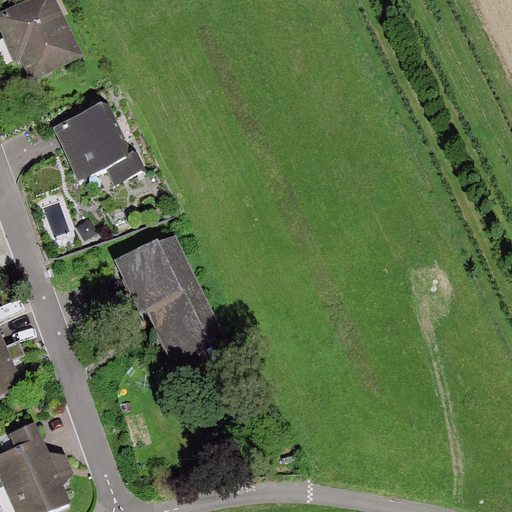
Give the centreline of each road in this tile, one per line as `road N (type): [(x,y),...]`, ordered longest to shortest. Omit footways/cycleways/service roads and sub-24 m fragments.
road 1 (residential): [(115,511),(0,185)]
road 2 (residential): [(174,511),(310,494),(412,511)]
